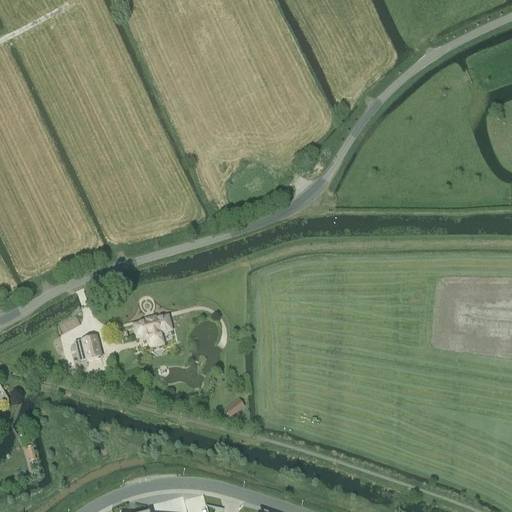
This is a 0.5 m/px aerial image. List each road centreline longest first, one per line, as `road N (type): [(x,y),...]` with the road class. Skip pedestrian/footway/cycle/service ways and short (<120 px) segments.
road 1 (unclassified): [(0,322),(77,282),(299,206),(394,87),(431,57),(511,18)]
road 2 (track): [(21,30),(97,189),(123,265)]
road 3 (unclassified): [(87,511),(123,492),(176,483),(217,487),(292,511)]
